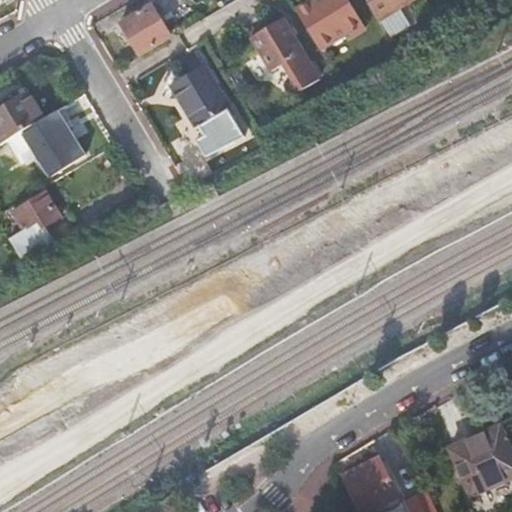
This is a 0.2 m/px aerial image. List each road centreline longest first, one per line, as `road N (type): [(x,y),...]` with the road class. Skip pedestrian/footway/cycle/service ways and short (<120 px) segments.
road 1 (residential): [(511,330),(328,432),(257,511)]
road 2 (residential): [(158,179),(61,13)]
